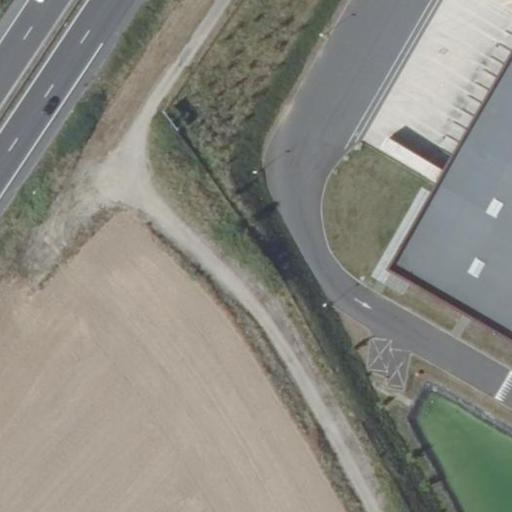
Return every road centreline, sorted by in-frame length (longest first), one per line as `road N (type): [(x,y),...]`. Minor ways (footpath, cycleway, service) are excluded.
road 1 (track): [(371,511),(325,426),(178,229),(128,179),(139,122)]
road 2 (trunk): [(0,160),(108,0)]
